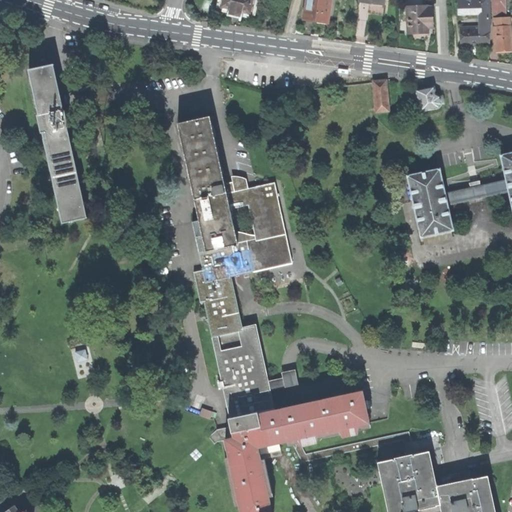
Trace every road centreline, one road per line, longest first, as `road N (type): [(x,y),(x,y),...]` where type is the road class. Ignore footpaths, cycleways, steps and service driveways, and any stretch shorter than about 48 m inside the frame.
road 1 (residential): [(511,80),(170,34)]
road 2 (residential): [(170,34),(31,0)]
